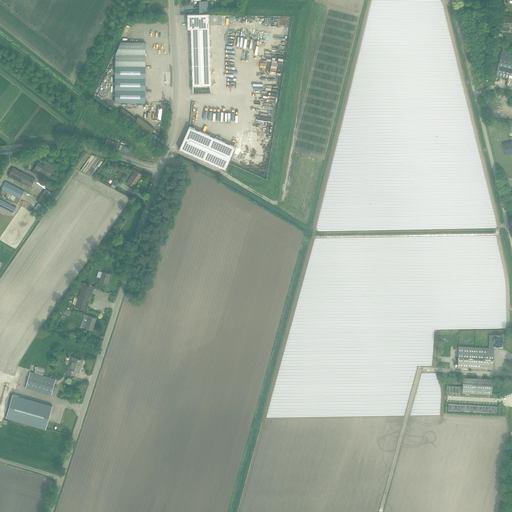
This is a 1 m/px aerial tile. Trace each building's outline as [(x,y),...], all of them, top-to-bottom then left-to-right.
[(187,0),(187,2),(195,2),(195,3),(197,3),(197,14),(208,14),(208,2),(198,2),(197,0),(187,0)] [(209,15),(208,15),(208,14),(197,14),(187,15),(188,29),(191,29),(193,93),(211,93),(209,15)] [(14,21),(12,20),(13,17),(8,15),(2,27),(10,31),(14,21)] [(499,27),(498,31),(509,31),(510,27),(511,27),(511,17),(499,16),(499,27)] [(19,26),(21,23),(18,21),(11,34),(19,38),(24,29),(19,26)] [(26,30),(20,40),(28,44),(34,34),(26,30)] [(115,102),(145,103),(145,66),(145,43),(120,43),(115,53),(115,66),(115,102)] [(511,75),(511,54),(501,52),(496,71),(511,75)] [(235,147),(189,127),(179,149),(225,170),(235,147)] [(116,149),(118,143),(107,139),(105,145),(116,149)] [(506,155),(511,153),(511,141),(502,144),(506,155)] [(19,165),(25,169),(30,160),(24,156),(19,165)] [(47,182),(56,168),(46,162),(44,165),(38,162),(32,172),(47,182)] [(8,176),(30,188),(35,179),(12,167),(8,176)] [(122,170),(117,178),(120,181),(126,172),(122,170)] [(135,170),(127,183),(133,187),(142,175),(135,170)] [(1,189),(16,196),(20,199),(24,191),(5,182),(1,189)] [(50,198),(53,194),(46,189),(43,193),(50,198)] [(0,199),(0,207),(12,214),(16,207),(0,199)] [(102,272),(99,284),(106,286),(110,274),(102,272)] [(83,283),(75,307),(86,311),(94,287),(83,283)] [(88,316),(85,328),(92,331),(96,318),(88,316)] [(489,343),(489,348),(493,349),(494,346),(502,346),(502,336),(500,336),(494,335),(493,343),(489,343)] [(458,351),(458,360),(478,361),(478,362),(494,362),(494,352),(458,351)] [(72,357),(67,373),(75,375),(76,372),(79,373),(83,360),(72,357)] [(452,364),(451,394),(491,396),(492,366),(452,364)] [(30,372),(25,388),(51,395),(56,380),(30,372)] [(12,395),(6,418),(46,429),(52,406),(12,395)] [(72,409),(61,406),(59,415),(61,416),(59,423),(67,425),(72,409)]
